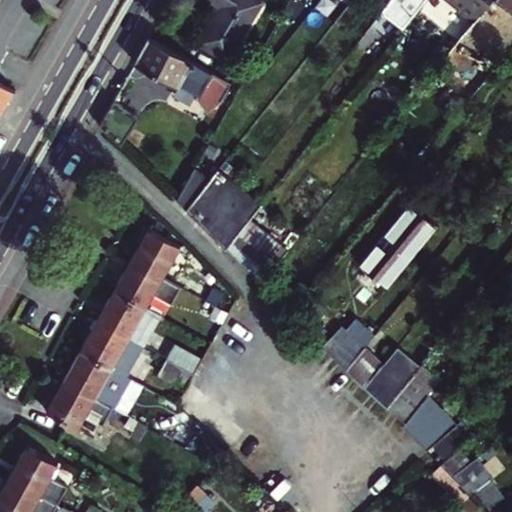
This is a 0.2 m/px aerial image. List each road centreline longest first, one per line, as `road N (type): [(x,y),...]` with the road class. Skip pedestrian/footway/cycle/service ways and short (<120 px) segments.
road 1 (primary): [(0,246),(140,0)]
road 2 (primary): [(107,0),(0,188)]
